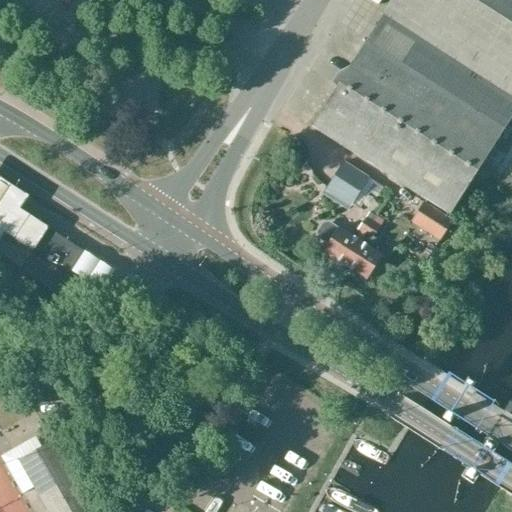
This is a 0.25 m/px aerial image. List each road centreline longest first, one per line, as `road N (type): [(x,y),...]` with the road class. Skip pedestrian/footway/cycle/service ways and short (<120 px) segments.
road 1 (tertiary): [(155,252),(511,478)]
road 2 (tertiary): [(511,441),(188,231)]
road 3 (tertiary): [(165,217),(0,108)]
road 4 (tertiary): [(0,154),(155,252)]
road 5 (unclassified): [(241,121),(317,0)]
road 6 (unclassified): [(241,121),(231,156),(188,231)]
road 7 (unclassified): [(241,121),(165,217)]
